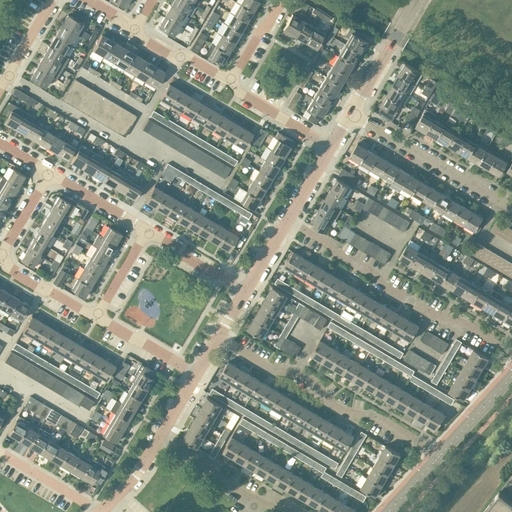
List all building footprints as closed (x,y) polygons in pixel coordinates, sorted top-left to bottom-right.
[(173,0),(171,6),(186,14),(192,4),(185,0),(173,0)] [(241,0),(239,4),(253,12),(259,1),(257,0),(241,0)] [(295,0),(294,4),(305,10),(309,5),(299,0),(295,0)] [(233,14),(247,22),(253,12),(239,4),(233,14)] [(164,16),(179,25),(186,14),(171,6),(164,16)] [(311,12),(320,17),(322,13),(314,8),(311,12)] [(294,36),(303,20),(306,15),(301,12),(298,17),(292,14),(283,29),(294,36)] [(320,17),(328,22),(330,18),(322,13),(320,17)] [(61,25),(76,34),(83,23),(68,14),(61,25)] [(227,24),(241,33),(247,22),(233,14),(227,24)] [(158,27),(173,36),(179,25),(164,16),(158,27)] [(294,36),(305,42),(314,27),(303,20),(294,36)] [(221,35),(234,43),(241,33),(227,24),(221,35)] [(55,36),(70,45),(76,34),(61,25),(55,36)] [(329,35),(333,37),(338,29),(334,26),(329,35)] [(305,42),(316,49),(325,33),(314,27),(305,42)] [(80,36),(88,40),(91,35),(83,31),(80,36)] [(344,44),(360,53),(366,42),(351,33),(344,44)] [(92,49),(103,56),(112,41),(101,34),(92,49)] [(214,45),(228,53),(234,43),(221,35),(214,45)] [(324,43),(328,45),(333,37),(329,35),(324,43)] [(49,46),(64,55),(70,45),(55,36),(49,46)] [(192,46),(198,50),(205,39),(198,36),(192,46)] [(103,56),(114,62),(123,47),(112,41),(103,56)] [(205,54),(222,64),(228,53),(214,45),(211,43),(205,54)] [(338,55),(353,64),(360,53),(344,44),(338,55)] [(43,57),(58,66),(64,55),(49,46),(43,57)] [(114,62),(124,68),(133,53),(123,47),(114,62)] [(316,56),(320,59),(325,50),(321,48),(316,56)] [(124,68),(135,75),(143,60),(133,53),(124,68)] [(331,65),(347,74),(353,64),(338,55),(331,65)] [(311,65),(315,67),(320,59),(316,56),(311,65)] [(36,67),(51,76),(58,66),(43,57),(36,67)] [(135,75),(145,81),(154,66),(143,60),(135,75)] [(398,74),(412,82),(418,71),(405,63),(398,74)] [(325,76),(340,85),(347,74),(331,65),(325,76)] [(145,81),(156,87),(165,72),(154,66),(145,81)] [(30,78),(45,87),(51,76),(36,67),(30,78)] [(303,78),(307,80),(312,72),(308,70),(303,78)] [(392,84),(406,92),(412,82),(398,74),(392,84)] [(319,87),(334,96),(340,85),(325,76),(319,87)] [(298,86),(302,88),(307,80),(303,78),(298,86)] [(69,89),(74,92),(80,82),(75,79),(69,89)] [(74,92),(79,96),(85,85),(80,82),(74,92)] [(160,99),(171,105),(179,90),(169,84),(160,99)] [(386,95),(400,103),(406,92),(392,84),(386,95)] [(79,96),(84,99),(90,88),(85,85),(79,96)] [(312,98),(328,107),(334,96),(319,87),(312,98)] [(84,99),(89,102),(95,91),(90,88),(84,99)] [(62,100),(68,103),(74,92),(69,89),(62,100)] [(171,105),(181,111),(190,96),(179,90),(171,105)] [(89,102),(94,105),(101,94),(95,91),(89,102)] [(286,107),(292,110),(301,95),(295,91),(286,107)] [(68,103),(73,106),(79,96),(74,92),(68,103)] [(94,105),(100,108),(106,98),(101,94),(94,105)] [(378,113),(391,121),(395,114),(394,113),(400,103),(386,95),(380,105),(382,107),(379,113),(378,113)] [(73,106),(78,109),(84,99),(79,96),(73,106)] [(181,111),(191,117),(200,102),(190,96),(181,111)] [(100,108),(105,111),(111,101),(106,98),(100,108)] [(307,119),(315,124),(319,117),(321,118),(328,107),(312,98),(306,109),(311,112),(307,119)] [(78,109),(83,112),(89,102),(84,99),(78,109)] [(105,111),(110,114),(116,104),(111,101),(105,111)] [(4,122),(15,129),(25,112),(9,102),(2,114),(7,116),(4,122)] [(83,112),(88,115),(94,105),(89,102),(83,112)] [(191,117),(202,124),(211,109),(200,102),(191,117)] [(110,114),(115,117),(121,107),(116,104),(110,114)] [(88,115),(94,118),(100,108),(94,105),(88,115)] [(115,117),(120,120),(127,110),(121,107),(115,117)] [(94,118),(99,121),(105,111),(100,108),(94,118)] [(202,124),(212,130),(221,115),(211,109),(202,124)] [(120,120),(126,123),(132,113),(127,110),(120,120)] [(150,116),(161,122),(164,117),(153,110),(150,116)] [(405,120),(412,124),(418,114),(412,110),(405,120)] [(25,135),(33,122),(35,118),(25,111),(25,112),(15,129),(25,135)] [(99,121),(104,124),(110,114),(105,111),(99,121)] [(126,123),(131,126),(137,116),(132,113),(126,123)] [(415,126),(426,133),(434,119),(423,113),(415,126)] [(104,124),(109,127),(115,117),(110,114),(104,124)] [(212,130),(223,136),(231,121),(221,115),(212,130)] [(109,127),(114,131),(120,120),(115,117),(109,127)] [(161,122),(171,128),(174,123),(164,117),(161,122)] [(142,129),(147,133),(153,122),(148,119),(142,129)] [(426,133),(436,139),(445,125),(434,119),(426,133)] [(114,131),(119,134),(126,123),(120,120),(114,131)] [(223,136),(233,142),(242,127),(231,121),(223,136)] [(25,135),(36,141),(43,129),(33,122),(25,135)] [(147,133),(152,136),(158,125),(153,122),(147,133)] [(119,134),(125,137),(131,126),(126,123),(119,134)] [(171,128),(181,134),(184,129),(174,123),(171,128)] [(152,136),(157,139),(164,128),(158,125),(152,136)] [(436,139),(447,145),(455,131),(445,125),(436,139)] [(233,142),(244,148),(253,134),(242,127),(233,142)] [(157,139),(163,142),(169,131),(164,128),(157,139)] [(36,141),(46,147),(54,135),(43,129),(36,141)] [(181,134),(192,140),(195,135),(184,129),(181,134)] [(254,139),(260,143),(267,132),(260,129),(254,139)] [(163,142),(168,145),(174,135),(169,131),(163,142)] [(447,145),(457,151),(465,137),(455,131),(447,145)] [(270,149),(284,157),(291,147),(290,146),(293,141),(278,132),(274,138),(276,139),(270,149)] [(46,147),(57,154),(64,141),(54,135),(46,147)] [(168,145),(173,148),(179,138),(174,135),(168,145)] [(192,140),(202,147),(205,141),(195,135),(192,140)] [(457,151),(468,157),(476,143),(465,137),(457,151)] [(173,148),(178,151),(184,141),(179,138),(173,148)] [(57,154),(67,160),(75,147),(64,141),(57,154)] [(178,151),(183,154),(189,144),(184,141),(178,151)] [(202,147),(213,153),(216,148),(205,141),(202,147)] [(349,157),(360,163),(368,149),(357,143),(349,157)] [(478,163),(486,150),(488,146),(484,143),(482,147),(476,143),(468,157),(478,163)] [(71,162),(82,168),(92,151),(81,144),(71,162)] [(183,154),(188,157),(194,147),(189,144),(183,154)] [(188,157),(193,160),(200,150),(194,147),(188,157)] [(213,153),(223,159),(226,154),(216,148),(213,153)] [(264,159),(278,168),(284,157),(270,149),(264,159)] [(360,163),(370,169),(378,155),(368,149),(360,163)] [(193,160),(199,163),(205,153),(200,150),(193,160)] [(478,163),(488,170),(497,156),(486,150),(478,163)] [(92,175),(99,162),(102,157),(92,151),(82,168),(92,175)] [(199,163),(204,166),(210,156),(205,153),(199,163)] [(223,159),(234,165),(237,160),(226,154),(223,159)] [(370,169),(381,175),(389,162),(378,155),(370,169)] [(204,166),(209,169),(215,159),(210,156),(204,166)] [(488,170),(499,176),(507,162),(497,156),(488,170)] [(209,169),(214,172),(220,162),(215,159),(209,169)] [(258,170),(272,178),(278,168),(264,159),(258,170)] [(92,175),(103,181),(110,168),(99,162),(92,175)] [(214,172),(219,175),(225,165),(220,162),(214,172)] [(381,175),(391,182),(399,168),(389,162),(381,175)] [(164,168),(175,175),(178,170),(167,163),(164,168)] [(103,181),(113,187),(121,174),(115,171),(117,166),(113,164),(110,168),(103,181)] [(219,175),(224,179),(231,168),(225,165),(219,175)] [(6,179),(19,187),(25,176),(13,168),(6,179)] [(339,175),(349,181),(353,175),(342,168),(339,175)] [(391,182),(401,188),(410,174),(399,168),(391,182)] [(175,175),(185,181),(188,176),(178,170),(175,175)] [(252,180),(266,188),(272,178),(258,170),(252,180)] [(113,187),(124,193),(131,181),(121,174),(113,187)] [(401,188),(412,194),(420,180),(410,174),(401,188)] [(185,181),(196,187),(199,182),(188,176),(185,181)] [(0,179),(0,189),(12,197),(19,187),(6,179),(2,177),(0,179)] [(330,189),(344,197),(350,186),(336,178),(330,189)] [(246,191),(260,199),(266,188),(252,180),(246,191)] [(412,194),(422,200),(430,186),(420,180),(412,194)] [(124,193),(134,200),(142,187),(131,181),(124,193)] [(196,187),(206,193),(209,188),(199,182),(196,187)] [(145,201),(156,207),(164,192),(154,186),(145,201)] [(422,200),(433,206),(441,192),(430,186),(422,200)] [(206,193),(217,199),(220,194),(209,188),(206,193)] [(0,203),(6,208),(12,197),(0,189),(0,203)] [(324,199),(338,208),(344,197),(330,189),(324,199)] [(239,201),(253,210),(260,199),(246,191),(239,201)] [(156,207),(166,213),(175,199),(164,192),(156,207)] [(433,206),(443,212),(451,199),(441,192),(433,206)] [(217,199),(227,206),(230,201),(220,194),(217,199)] [(52,206),(64,214),(69,216),(75,206),(71,203),(73,200),(65,195),(63,199),(58,196),(52,206)] [(362,208),(368,211),(374,200),(368,197),(364,204),(362,208)] [(166,213),(176,220),(185,205),(175,199),(166,213)] [(318,210),(332,218),(338,208),(324,199),(318,210)] [(443,212),(454,219),(462,205),(451,199),(443,212)] [(368,211),(373,214),(379,203),(374,200),(368,211)] [(227,206),(237,212),(241,207),(230,201),(227,206)] [(373,214),(378,217),(384,206),(379,203),(373,214)] [(176,220),(187,226),(196,211),(185,205),(176,220)] [(454,219),(464,225),(472,211),(462,205),(454,219)] [(46,217),(58,224),(64,214),(52,206),(46,217)] [(378,217),(383,220),(389,209),(384,206),(378,217)] [(237,212),(248,218),(251,213),(241,207),(237,212)] [(383,220),(388,223),(394,213),(389,209),(383,220)] [(77,221),(82,224),(88,214),(83,210),(77,221)] [(313,226),(325,233),(329,225),(328,224),(332,218),(318,210),(312,221),(315,222),(313,226)] [(187,226),(197,232),(206,217),(196,211),(187,226)] [(464,225),(475,231),(483,217),(472,211),(464,225)] [(388,223),(393,226),(399,216),(394,213),(388,223)] [(85,227),(92,230),(98,220),(92,216),(85,227)] [(393,226),(398,229),(405,219),(399,216),(393,226)] [(39,227),(52,235),(58,224),(46,217),(39,227)] [(197,232),(208,238),(217,223),(206,217),(197,232)] [(398,229),(404,232),(410,222),(405,219),(398,229)] [(490,231),(496,234),(502,224),(497,221),(490,231)] [(208,238),(218,244),(227,229),(217,223),(208,238)] [(496,234),(501,237),(507,227),(502,224),(496,234)] [(343,239),(350,229),(343,225),(337,236),(343,239)] [(102,236),(116,244),(122,234),(108,226),(102,236)] [(33,238),(46,245),(52,235),(39,227),(33,238)] [(501,237),(506,240),(511,229),(507,227),(501,237)] [(218,244),(229,251),(238,236),(227,229),(218,244)] [(349,242),(355,232),(350,229),(343,239),(349,242)] [(354,245),(360,235),(355,232),(349,242),(354,245)] [(359,249),(365,238),(360,235),(354,245),(359,249)] [(96,247),(109,255),(116,244),(102,236),(96,247)] [(27,248),(39,256),(46,245),(33,238),(27,248)] [(364,252),(370,241),(365,238),(359,249),(364,252)] [(369,255),(375,244),(370,241),(364,252),(369,255)] [(471,253),(476,256),(482,246),(477,242),(471,253)] [(374,258),(381,247),(375,244),(369,255),(374,258)] [(399,258),(409,264),(418,251),(407,244),(399,258)] [(476,256),(481,259),(487,249),(482,246),(476,256)] [(89,257),(103,265),(109,255),(96,247),(89,257)] [(380,261),(386,250),(381,247),(374,258),(380,261)] [(20,259),(33,267),(39,256),(27,248),(20,259)] [(481,259),(486,262),(492,252),(487,249),(481,259)] [(380,261),(385,264),(391,254),(386,250),(380,261)] [(284,266),(295,273),(304,258),(293,251),(284,266)] [(409,264),(420,271),(428,257),(418,251),(409,264)] [(486,262),(491,265),(497,255),(492,252),(486,262)] [(491,265),(497,268),(503,258),(497,255),(491,265)] [(83,268),(97,276),(103,265),(89,257),(83,268)] [(420,271),(430,277),(438,263),(428,257),(420,271)] [(295,273),(306,279),(314,264),(304,258),(295,273)] [(497,268),(502,271),(508,261),(503,258),(497,268)] [(502,271),(507,274),(511,265),(511,263),(508,261),(502,271)] [(430,277),(441,283),(449,269),(438,263),(430,277)] [(306,279),(316,285),(325,270),(314,264),(306,279)] [(52,282),(59,286),(67,272),(61,268),(52,282)] [(77,278),(91,286),(97,276),(83,268),(77,278)] [(441,283),(451,289),(459,275),(449,269),(441,283)] [(316,285),(326,291),(335,276),(325,270),(316,285)] [(451,289),(462,295),(470,281),(459,275),(451,289)] [(326,291),(337,297),(346,282),(335,276),(326,291)] [(71,289),(85,297),(91,286),(77,278),(71,289)] [(274,283),(285,290),(288,284),(277,278),(274,283)] [(462,295),(472,301),(480,287),(470,281),(462,295)] [(337,297),(347,303),(356,289),(346,282),(337,297)] [(285,290),(295,296),(299,291),(288,284),(285,290)] [(266,297),(281,306),(287,295),(272,287),(266,297)] [(472,301),(482,307),(491,293),(480,287),(472,301)] [(347,303),(358,310),(367,295),(356,289),(347,303)] [(493,313),(501,300),(503,296),(493,290),(491,293),(482,307),(493,313)] [(295,296),(306,302),(309,297),(299,291),(295,296)] [(0,305),(0,307),(10,313),(18,299),(8,293),(0,305)] [(358,310),(368,316),(377,301),(367,295),(358,310)] [(260,308),(275,317),(281,306),(266,297),(260,308)] [(306,302),(316,308),(319,303),(309,297),(306,302)] [(10,313),(21,320),(29,306),(18,299),(10,313)] [(493,313),(503,320),(511,306),(501,300),(493,313)] [(368,316),(378,322),(387,307),(377,301),(368,316)] [(274,345),(279,348),(285,338),(298,316),(304,306),(299,303),(274,345)] [(316,308),(327,314),(330,309),(319,303),(316,308)] [(304,306),(298,316),(303,319),(309,309),(304,306)] [(503,320),(511,324),(511,306),(503,320)] [(378,322),(389,328),(398,313),(387,307),(378,322)] [(254,318),(269,327),(275,317),(260,308),(254,318)] [(309,309),(303,319),(309,322),(315,312),(309,309)] [(327,314),(337,320),(340,315),(330,309),(327,314)] [(315,312),(309,322),(314,325),(320,315),(315,312)] [(389,328),(399,334),(408,319),(398,313),(389,328)] [(320,315),(314,325),(321,329),(327,319),(320,315)] [(337,320),(348,327),(351,321),(340,315),(337,320)] [(22,331),(33,337),(42,322),(31,316),(22,331)] [(247,329),(262,338),(269,327),(254,318),(247,329)] [(399,334),(410,341),(419,326),(408,319),(399,334)] [(328,326),(338,333),(341,327),(331,321),(328,326)] [(348,327),(358,333),(361,328),(351,321),(348,327)] [(33,337),(44,343),(52,328),(42,322),(33,337)] [(338,333),(349,339),(352,334),(341,327),(338,333)] [(44,343),(54,350),(63,335),(52,328),(44,343)] [(358,333),(368,339),(371,334),(361,328),(358,333)] [(422,341),(427,344),(433,334),(428,331),(422,341)] [(349,339),(359,345),(362,340),(352,334),(349,339)] [(368,339),(379,345),(382,340),(371,334),(368,339)] [(427,344),(432,347),(438,337),(433,334),(427,344)] [(54,350),(64,356),(73,341),(63,335),(54,350)] [(432,347),(437,350),(443,340),(438,337),(432,347)] [(279,348),(284,351),(291,341),(285,338),(279,348)] [(450,349),(455,352),(461,342),(456,339),(450,349)] [(311,355),(322,361),(330,346),(320,340),(311,355)] [(359,345),(370,351),(373,346),(362,340),(359,345)] [(379,345),(389,351),(392,346),(382,340),(379,345)] [(437,350),(442,354),(448,343),(443,340),(437,350)] [(64,356),(75,362),(84,347),(73,341),(64,356)] [(284,351),(290,354),(296,344),(291,341),(284,351)] [(12,348),(23,354),(26,349),(15,343),(12,348)] [(290,354),(295,357),(301,347),(296,344),(290,354)] [(322,361),(332,367),(341,352),(330,346),(322,361)] [(370,351),(380,357),(383,352),(373,346),(370,351)] [(389,351),(400,358),(403,352),(392,346),(389,351)] [(75,362),(85,368),(94,353),(84,347),(75,362)] [(23,354),(34,360),(37,355),(26,349),(23,354)] [(403,360),(409,363),(415,352),(410,349),(403,360)] [(444,360),(449,363),(455,352),(450,349),(444,360)] [(467,359),(482,368),(488,357),(473,349),(467,359)] [(4,362),(9,365),(16,355),(10,351),(4,362)] [(332,367),(342,373),(351,358),(341,352),(332,367)] [(380,357),(390,364),(393,358),(383,352),(380,357)] [(409,363),(414,366),(420,356),(415,352),(409,363)] [(85,368),(96,374),(104,359),(94,353),(85,368)] [(9,365),(15,368),(21,358),(16,355),(9,365)] [(34,360),(44,367),(47,361),(37,355),(34,360)] [(414,366),(419,369),(425,359),(420,356),(414,366)] [(15,368),(20,371),(26,361),(21,358),(15,368)] [(342,373),(353,380),(362,365),(351,358),(342,373)] [(390,364),(401,370),(404,365),(393,358),(390,364)] [(96,374),(106,381),(115,366),(104,359),(96,374)] [(419,369),(424,372),(430,362),(425,359),(419,369)] [(461,370),(476,379),(482,368),(467,359),(461,370)] [(438,370),(443,373),(449,363),(444,360),(438,370)] [(20,371),(25,374),(31,364),(26,361),(20,371)] [(44,367),(54,373),(57,368),(47,361),(44,367)] [(116,372),(123,376),(129,365),(123,361),(116,372)] [(219,376),(230,383),(239,368),(228,362),(219,376)] [(424,372),(430,375),(436,365),(430,362),(424,372)] [(25,374),(30,377),(36,367),(31,364),(25,374)] [(133,381),(147,390),(153,379),(151,378),(155,372),(141,364),(134,375),(136,376),(133,381)] [(353,380),(363,386),(372,371),(362,365),(353,380)] [(401,370),(411,376),(412,374),(414,371),(404,365),(401,370)] [(30,377),(35,380),(41,370),(36,367),(30,377)] [(54,373),(65,379),(68,374),(57,368),(54,373)] [(230,383),(241,389),(249,374),(239,368),(230,383)] [(35,380),(41,383),(47,373),(41,370),(35,380)] [(431,381),(436,384),(443,373),(438,370),(431,381)] [(455,380),(470,389),(476,379),(461,370),(455,380)] [(363,386),(374,392),(382,377),(372,371),(363,386)] [(41,383),(46,386),(52,376),(47,373),(41,383)] [(65,379),(75,385),(78,380),(68,374),(65,379)] [(241,389),(251,395),(260,380),(249,374),(241,389)] [(409,379),(420,386),(423,380),(412,374),(411,376),(409,379)] [(46,386),(51,389),(57,379),(52,376),(46,386)] [(374,392),(384,398),(393,383),(382,377),(374,392)] [(51,389),(56,392),(62,382),(57,379),(51,389)] [(75,385),(86,391),(89,386),(78,380),(75,385)] [(251,395),(261,401),(270,386),(260,380),(251,395)] [(420,386),(430,392),(433,387),(423,380),(420,386)] [(448,391),(463,400),(470,389),(455,380),(448,391)] [(127,392),(140,400),(147,390),(133,381),(127,392)] [(56,392),(61,395),(67,385),(62,382),(56,392)] [(384,398),(394,404),(403,389),(393,383),(384,398)] [(61,395),(66,399),(73,388),(67,385),(61,395)] [(86,391),(96,398),(99,392),(89,386),(86,391)] [(261,401),(272,407),(281,393),(270,386),(261,401)] [(430,392),(440,398),(443,393),(433,387),(430,392)] [(66,399),(72,402),(78,391),(73,388),(66,399)] [(209,394),(220,400),(223,395),(212,388),(209,394)] [(394,404),(405,410),(414,396),(403,389),(394,404)] [(77,405),(78,403),(83,394),(78,391),(72,402),(77,405)] [(120,402),(134,410),(140,400),(127,392),(120,402)] [(272,407),(282,414),(291,399),(281,393),(272,407)] [(440,398),(451,404),(454,399),(443,393),(440,398)] [(78,403),(89,409),(94,401),(83,394),(78,403)] [(220,400),(231,406),(234,401),(223,395),(220,400)] [(24,406),(35,412),(41,402),(30,396),(24,406)] [(405,410),(415,417),(424,402),(414,396),(405,410)] [(201,408),(216,417),(222,406),(207,397),(201,408)] [(282,414),(293,420),(302,405),(291,399),(282,414)] [(114,413),(128,421),(134,410),(120,402),(116,400),(110,410),(114,413)] [(231,406),(241,412),(244,407),(234,401),(231,406)] [(415,417),(426,423),(434,408),(424,402),(415,417)] [(39,415),(45,419),(51,408),(45,405),(39,415)] [(293,420),(303,426),(312,411),(302,405),(293,420)] [(241,412),(251,418),(254,413),(244,407),(241,412)] [(0,425),(3,427),(11,413),(3,408),(0,412),(0,425)] [(195,418),(210,427),(216,417),(201,408),(195,418)] [(426,423),(436,429),(445,414),(434,408),(426,423)] [(49,421),(55,425),(61,414),(55,411),(49,421)] [(303,426),(314,432),(322,417),(312,411),(303,426)] [(108,423),(122,431),(128,421),(114,413),(108,423)] [(234,413),(228,424),(233,427),(239,416),(234,413)] [(251,418),(262,425),(265,419),(254,413),(251,418)] [(55,425),(66,431),(72,421),(61,414),(55,425)] [(18,440),(26,426),(29,422),(18,415),(8,434),(18,440)] [(314,432),(324,438),(333,423),(322,417),(314,432)] [(189,429),(204,437),(210,427),(195,418),(189,429)] [(240,423),(250,429),(253,424),(243,418),(240,423)] [(262,425),(272,431),(275,426),(265,419),(262,425)] [(70,433),(76,437),(82,427),(76,423),(70,433)] [(102,434),(116,442),(122,431),(108,423),(102,434)] [(324,438),(334,444),(343,429),(333,423),(324,438)] [(228,424),(222,434),(227,437),(233,427),(228,424)] [(250,429),(261,436),(264,430),(253,424),(250,429)] [(18,440),(29,446),(37,432),(26,426),(18,440)] [(272,431),(283,437),(286,432),(275,426),(272,431)] [(182,439),(197,448),(204,437),(189,429),(182,439)] [(334,444),(345,451),(354,436),(343,429),(334,444)] [(261,436),(271,442),(274,436),(264,430),(261,436)] [(355,442),(360,445),(367,434),(361,431),(355,442)] [(29,446),(39,452),(47,438),(37,432),(29,446)] [(283,437),(293,443),(296,438),(286,432),(283,437)] [(222,434),(216,444),(221,447),(227,437),(222,434)] [(271,442),(282,448),(285,443),(274,436),(271,442)] [(223,451),(234,458),(242,443),(232,437),(223,451)] [(39,452),(50,458),(58,444),(47,438),(39,452)] [(293,443),(304,449),(307,444),(296,438),(293,443)] [(349,452),(354,455),(360,445),(355,442),(349,452)] [(234,458),(244,464),(253,449),(242,443),(234,458)] [(282,448),(292,454),(295,449),(285,443),(282,448)] [(50,458),(60,464),(68,451),(58,444),(50,458)] [(209,455),(214,458),(221,447),(216,444),(209,455)] [(304,449),(314,455),(317,450),(307,444),(304,449)] [(379,456),(394,465),(400,454),(385,445),(379,456)] [(244,464),(255,470),(263,455),(253,449),(244,464)] [(292,454),(302,460),(306,455),(295,449),(292,454)] [(314,455),(324,461),(327,456),(317,450),(314,455)] [(60,464),(70,471),(78,457),(68,451),(60,464)] [(70,471),(81,477),(89,463),(92,459),(81,452),(78,457),(70,471)] [(343,463),(348,466),(354,455),(349,452),(343,463)] [(255,470),(265,476),(274,461),(263,455),(255,470)] [(302,460),(313,466),(316,461),(306,455),(302,460)] [(324,461),(335,468),(338,463),(327,456),(324,461)] [(373,466),(388,475),(394,465),(379,456),(373,466)] [(93,481),(100,485),(109,469),(102,465),(92,459),(89,463),(81,477),(91,483),(93,481)] [(265,476),(275,483),(284,468),(274,461),(265,476)] [(323,472),(324,471),(326,467),(316,461),(313,466),(323,472)] [(336,473),(342,477),(348,466),(343,463),(336,473)] [(367,477),(382,486),(388,475),(373,466),(367,477)] [(275,483),(286,489),(295,474),(284,468),(275,483)] [(321,476),(332,482),(335,477),(324,471),(323,472),(321,476)] [(286,489),(296,495),(305,480),(295,474),(286,489)] [(332,482),(342,489),(345,483),(335,477),(332,482)] [(360,488),(375,496),(382,486),(367,477),(360,488)] [(296,495),(307,501),(315,486),(305,480),(296,495)] [(342,489),(352,495),(355,489),(345,483),(342,489)] [(307,501),(317,507),(326,492),(315,486),(307,501)] [(352,495),(363,501),(366,496),(355,489),(352,495)] [(511,511),(511,501),(499,491),(482,511),(511,511)] [(317,507),(325,511),(328,511),(336,498),(326,492),(317,507)] [(328,511),(342,511),(347,505),(336,498),(328,511)]
